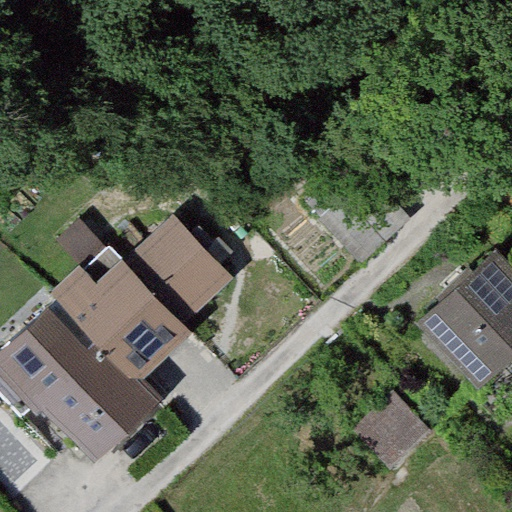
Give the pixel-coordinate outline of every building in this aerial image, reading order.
[(383,187),(334,231),(352,251),(402,208),(383,187)] [(147,369),(244,278),(232,266),(243,256),(229,240),(218,250),(184,214),(106,286),(90,269),(70,287),(113,332),(147,369)] [(489,396),(511,374),(511,261),(506,255),(426,329),(489,396)] [(104,463),(174,398),(147,369),(113,332),(42,397),(104,463)] [(437,435),(401,397),(360,434),(397,473),(437,435)]
